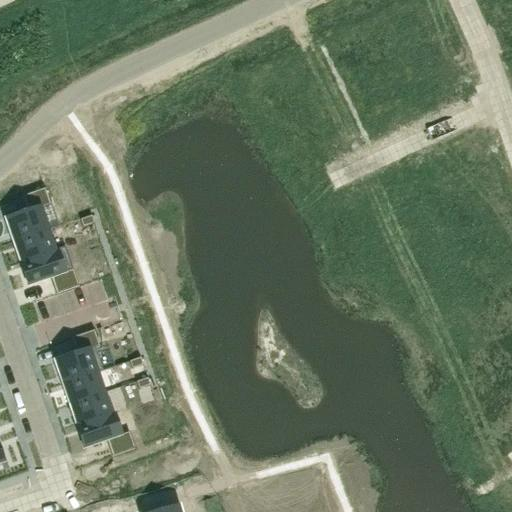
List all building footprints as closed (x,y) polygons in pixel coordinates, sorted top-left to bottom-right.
[(511,0),(498,0),(502,9),(511,4),(511,0)] [(395,16),(371,28),(389,67),(434,46),(422,21),(402,31),(395,16)] [(434,46),(389,67),(407,105),(426,96),(420,82),(445,70),(434,46)] [(462,147),(437,159),(456,200),(476,191),(482,204),(500,196),(484,164),(472,169),(462,147)] [(421,192),(411,198),(424,227),(437,221),(432,212),(456,200),(437,159),(411,171),(421,192)] [(27,213),(6,220),(13,243),(49,231),(41,209),(50,206),(44,189),(21,197),(27,213)] [(341,204),(339,204),(361,250),(362,250),(361,248),(387,236),(388,238),(389,237),(389,235),(399,230),(389,208),(378,214),(368,191),(366,192),(367,194),(342,206),(341,204)] [(91,216),(79,220),(82,228),(94,224),(91,216)] [(49,231),(13,243),(21,263),(56,251),(55,250),(49,231)] [(56,251),(21,263),(28,286),(50,278),(55,295),(78,287),(64,247),(55,250),(56,251)] [(76,355),(55,362),(62,385),(98,373),(98,374),(102,372),(94,349),(99,347),(93,331),(70,339),(76,355)] [(140,358),(129,362),(131,370),(143,366),(140,358)] [(475,368),(458,379),(468,394),(448,407),(480,457),(507,440),(494,420),(504,414),(475,368)] [(98,373),(62,385),(70,405),(105,393),(98,374),(98,373)] [(147,378),(136,382),(138,390),(150,386),(147,378)] [(105,393),(70,405),(77,426),(112,414),(105,393)] [(112,414),(77,426),(84,448),(106,441),(111,457),(134,449),(128,433),(119,436),(112,414)]
